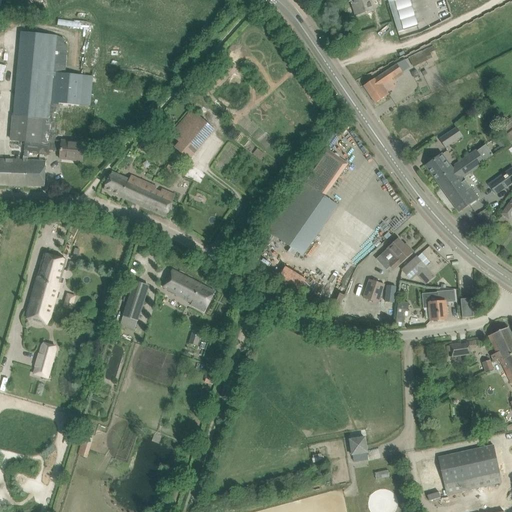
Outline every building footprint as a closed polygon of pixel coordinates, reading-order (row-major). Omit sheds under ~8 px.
[(373,9),(370,0),(353,0),(354,2),(352,2),(356,15),(373,9)] [(388,0),(400,36),(406,34),(395,0),(388,0)] [(25,142),(24,153),(44,155),(50,155),(50,150),(57,72),(58,65),(55,64),(57,35),(22,32),(12,140),(25,142)] [(435,50),(433,46),(409,57),(413,67),(433,58),(430,52),(435,50)] [(398,64),(364,86),(375,103),(383,98),(389,94),(388,94),(383,85),(393,78),(395,80),(404,74),(403,73),(398,64)] [(92,76),(57,72),(50,150),(61,151),(61,159),(83,161),(84,143),(62,141),(56,140),(59,104),(59,103),(90,106),(91,92),(95,92),(96,84),(92,84),(92,76)] [(174,147),(190,160),(216,130),(191,109),(170,134),(179,142),(174,147)] [(511,117),(509,119),(504,122),(507,126),(501,130),(504,133),(511,127),(511,117)] [(448,134),(453,142),(463,136),(457,127),(448,134)] [(506,145),(500,140),(497,144),(503,149),(506,145)] [(486,145),(477,151),(476,150),(455,165),(456,167),(454,169),(442,153),(426,165),(459,212),(479,198),(464,177),(485,162),(484,161),(493,154),(486,145)] [(325,149),(303,181),(268,231),(303,255),(337,205),(325,197),(348,164),(325,149)] [(0,159),(0,185),(45,186),(46,160),(0,159)] [(171,161),(166,170),(176,175),(177,173),(183,177),(187,170),(171,161)] [(511,168),(489,185),(496,194),(511,182),(511,168)] [(104,189),(142,206),(152,184),(131,175),(129,180),(112,172),(104,189)] [(152,184),(142,206),(166,217),(176,195),(152,184)] [(511,215),(511,200),(502,214),(509,219),(511,215)] [(478,214),(481,219),(489,213),(486,208),(478,214)] [(399,239),(388,248),(381,255),(393,269),(401,263),(413,252),(408,246),(407,248),(399,239)] [(375,251),(379,256),(388,247),(383,242),(375,251)] [(45,253),(29,311),(26,319),(48,325),(67,260),(45,253)] [(417,257),(410,263),(402,270),(411,280),(417,274),(426,284),(434,276),(426,267),(426,266),(417,257)] [(286,266),(278,278),(298,291),(306,278),(286,266)] [(191,305),(205,312),(215,291),(173,270),(163,287),(176,294),(176,295),(192,303),(191,305)] [(363,297),(379,303),(385,285),(369,279),(363,297)] [(387,285),(385,302),(394,303),(397,286),(387,285)] [(429,293),(423,293),(424,308),(430,308),(430,311),(431,321),(447,319),(447,309),(446,302),(456,301),(455,291),(438,292),(429,293)] [(145,298),(131,293),(124,316),(138,320),(145,298)] [(473,298),(461,299),(463,318),(475,317),(473,298)] [(407,315),(409,302),(398,301),(395,326),(398,327),(399,322),(405,323),(406,315),(407,315)] [(191,337),(200,340),(203,330),(194,327),(191,337)] [(493,361),(499,358),(505,355),(506,358),(511,355),(511,334),(508,327),(488,336),(496,353),(491,355),(493,361)] [(478,340),(470,341),(450,344),(452,357),(471,354),(471,349),(479,348),(478,340)] [(56,350),(42,346),(34,374),(48,378),(56,350)] [(505,355),(499,358),(511,386),(511,385),(511,355),(506,358),(505,355)] [(482,363),(484,368),(492,365),(490,360),(482,363)] [(492,365),(484,368),(487,374),(494,371),(492,365)] [(84,435),(82,442),(91,444),(93,438),(84,435)] [(365,437),(351,440),(353,454),(367,452),(365,437)] [(445,485),(447,495),(502,482),(500,472),(494,445),(439,457),(445,485)] [(212,509),(224,507),(222,500),(210,502),(212,509)]
